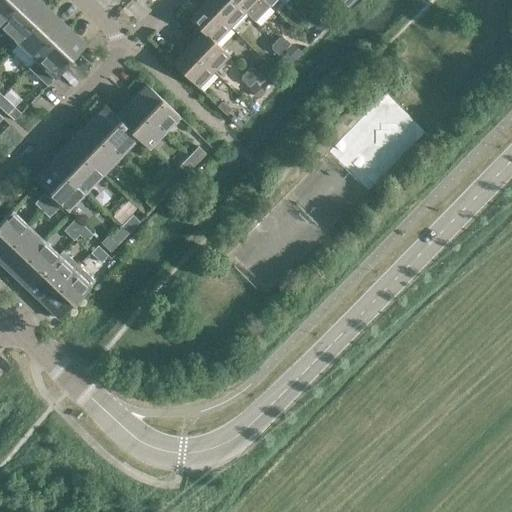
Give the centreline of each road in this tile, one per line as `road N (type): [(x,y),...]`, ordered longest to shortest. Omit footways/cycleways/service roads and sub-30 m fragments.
road 1 (tertiary): [(511,159),(222,447),(178,457),(134,440),(13,326)]
road 2 (residential): [(0,177),(127,46)]
road 3 (residential): [(127,46),(219,132)]
